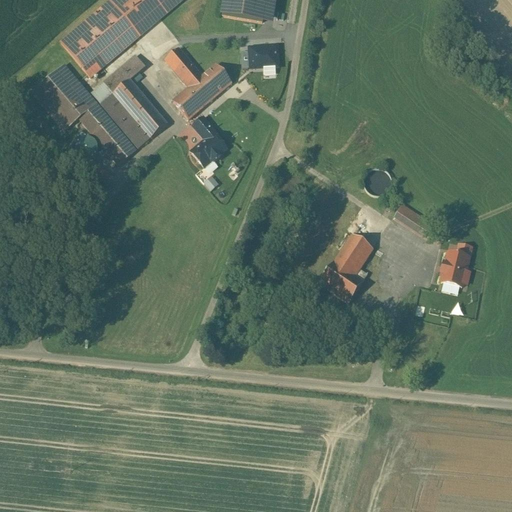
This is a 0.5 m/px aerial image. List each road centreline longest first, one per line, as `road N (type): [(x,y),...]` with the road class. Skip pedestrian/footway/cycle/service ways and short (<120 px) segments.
road 1 (unclassified): [(304,0),(274,146),(185,371)]
road 2 (unclassified): [(511,405),(185,371)]
road 3 (unclassified): [(185,371),(0,352)]
